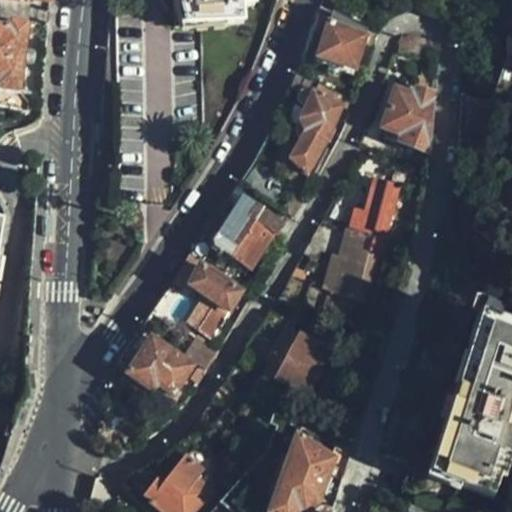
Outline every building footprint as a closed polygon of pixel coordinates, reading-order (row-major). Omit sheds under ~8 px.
[(367,34),(328,16),(315,62),(357,73),(367,34)] [(0,91),(19,94),(28,25),(6,22),(5,28),(0,27),(0,91)] [(403,40),(401,41),(399,56),(435,59),(435,58),(434,56),(433,54),(432,51),(430,49),(425,44),(422,42),(416,40),(412,39),(409,39),(407,39),(403,40)] [(344,102),(306,82),(297,106),(308,111),(304,121),(306,133),(291,164),(307,177),(331,137),(344,102)] [(401,146),(429,154),(434,97),(419,92),(417,98),(396,91),(383,135),(401,141),(401,146)] [(355,225),(386,234),(398,192),(377,186),(367,219),(358,216),(355,225)] [(276,238),(237,213),(219,242),(216,239),(212,246),(212,254),(218,257),(221,254),(251,274),(276,238)] [(365,309),(386,234),(355,225),(352,233),(346,231),(337,262),(327,298),(365,309)] [(319,297),(327,298),(337,262),(330,260),(319,297)] [(240,294),(203,270),(190,291),(227,313),(240,294)] [(483,296),(479,309),(505,317),(509,304),(483,296)] [(497,501),(511,450),(511,330),(483,321),(433,483),(497,501)] [(320,377),(328,364),(314,356),(318,349),(298,339),(275,380),(312,399),(324,379),(320,377)] [(168,405),(191,369),(150,343),(125,380),(168,405)] [(310,511),(320,510),(337,450),(302,432),(272,511),(310,511)] [(157,511),(212,511),(227,495),(200,475),(202,472),(184,460),(150,506),(157,511)] [(95,485),(91,503),(101,511),(113,511),(121,503),(102,483),(95,485)]
